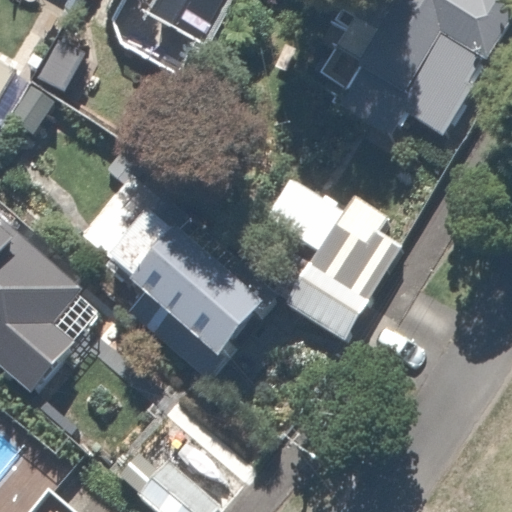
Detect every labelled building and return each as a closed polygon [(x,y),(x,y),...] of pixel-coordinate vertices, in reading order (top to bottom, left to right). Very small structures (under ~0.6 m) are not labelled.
[(161,0),(145,27),(204,52),(230,0),(161,0)] [(360,0),(317,75),(348,94),(335,119),(394,148),(410,123),(450,144),(511,33),(511,4),(505,0),(360,0)] [(126,316),(204,378),(272,306),(156,216),(106,265),(142,303),(126,316)] [(0,375),(32,403),(109,314),(0,224),(0,375)] [(232,511),(172,453),(128,499),(142,511),(232,511)]
